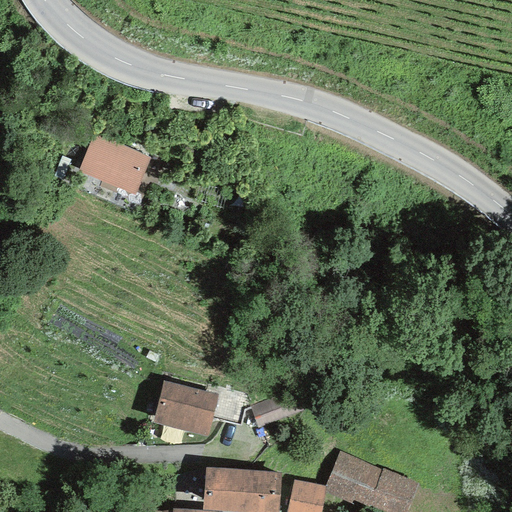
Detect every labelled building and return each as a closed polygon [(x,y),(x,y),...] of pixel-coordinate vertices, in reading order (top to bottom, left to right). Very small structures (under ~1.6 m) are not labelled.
[(149,158),(93,134),(77,171),(133,195),(149,158)] [(218,395),(162,381),(152,423),(207,436),(218,395)] [(295,388),(250,406),(258,428),(303,410),(295,388)] [(324,487),(324,492),(351,504),(353,500),(382,511),(406,511),(418,483),(383,468),(381,470),(339,451),(324,487)] [(222,511),(229,511),(277,511),(281,473),(206,467),(201,510),(222,511)] [(320,511),(324,492),(324,487),(293,479),(286,511),(320,511)]
